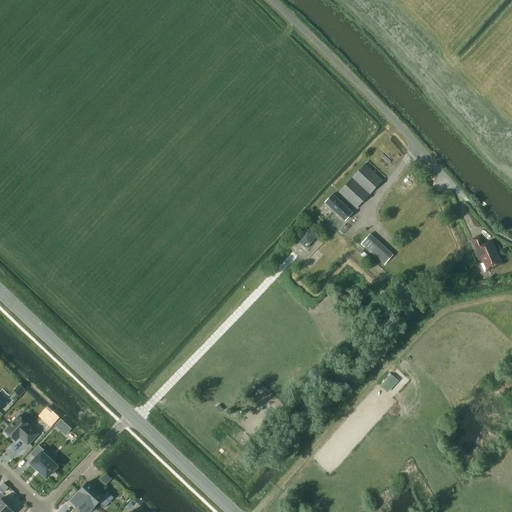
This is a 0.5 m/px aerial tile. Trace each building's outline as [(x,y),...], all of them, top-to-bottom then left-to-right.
[(365,166),(339,194),(356,210),(383,182),(365,166)] [(344,223),(352,215),(333,196),(328,201),(326,200),(325,202),(326,203),(325,204),(344,223)] [(309,227),(296,240),(306,249),(318,236),(309,227)] [(394,253),(370,232),(361,241),(385,263),(394,253)] [(482,264),(481,264),(484,272),(486,272),(503,265),(493,241),(484,245),(480,235),(471,240),(482,264)] [(380,385),(387,391),(398,379),(391,373),(380,385)] [(20,384),(14,391),(20,397),(26,390),(20,384)] [(262,385),(257,390),(261,395),(267,389),(262,385)] [(59,418),(52,413),(46,419),(53,425),(59,418)] [(29,426),(20,417),(6,432),(15,441),(20,436),(28,444),(37,434),(29,426)] [(55,425),(61,430),(66,424),(60,419),(55,425)] [(44,450),(39,445),(31,454),(36,459),(32,463),(47,478),(57,467),(42,453),(44,450)] [(3,483),(0,486),(0,490),(3,493),(8,488),(3,483)] [(88,483),(79,492),(95,506),(98,502),(105,508),(114,498),(103,488),(99,493),(88,483)] [(82,511),(89,511),(95,506),(79,492),(71,501),(70,503),(75,508),(76,506),(82,511)] [(16,496),(11,501),(15,506),(21,500),(16,496)] [(1,499),(0,499),(0,511),(12,511),(14,511),(1,499)]
